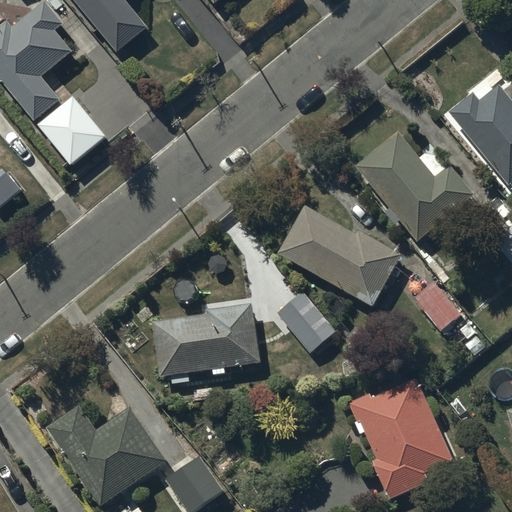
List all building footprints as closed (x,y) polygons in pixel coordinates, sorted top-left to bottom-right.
[(67,0),(117,60),(149,35),(124,5),(129,0),(67,0)] [(205,0),(214,11),(227,0),(205,0)] [(8,28),(0,35),(0,85),(35,128),(61,106),(42,83),(73,57),(56,36),(63,30),(45,9),(14,35),(8,28)] [(475,98),(449,119),(510,192),(511,190),(511,105),(499,91),(481,106),(475,98)] [(394,232),(400,227),(418,249),(475,201),(451,172),(437,184),(400,139),(357,174),(389,214),(383,219),(394,232)] [(374,314),(402,262),(357,237),(356,239),(305,212),(278,262),(374,314)] [(511,231),(493,248),(511,269),(511,231)] [(437,286),(414,305),(440,338),(464,319),(437,286)] [(302,298),(278,319),(312,359),(337,338),(302,298)] [(207,320),(153,328),(161,384),(213,377),(214,381),(226,380),(225,374),(260,369),(252,309),(206,316),(207,320)] [(454,467),(418,384),(373,403),(371,398),(349,407),(357,424),(355,426),(361,439),(365,437),(377,465),(372,467),(390,506),(429,488),(426,479),(454,467)] [(81,412),(48,435),(100,511),(105,511),(171,467),(133,412),(98,436),(81,412)] [(202,461),(165,487),(182,511),(202,511),(226,496),(202,461)]
